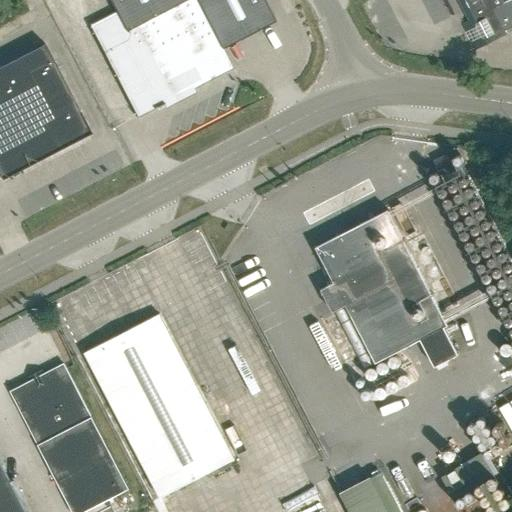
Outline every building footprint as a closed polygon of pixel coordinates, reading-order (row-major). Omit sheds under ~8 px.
[(275,21),(264,0),(109,0),(116,12),(89,26),(137,118),(154,109),(233,68),(222,49),(275,21)] [(511,0),(458,0),(469,20),(460,25),(474,51),(507,33),(505,30),(511,26),(511,0)] [(44,44),(0,66),(0,177),(1,179),(90,133),(44,44)] [(388,209),(317,247),(335,282),(322,289),(333,311),(346,305),(376,362),(422,338),(436,366),(462,352),(388,209)] [(83,280),(95,316),(128,305),(124,293),(110,298),(107,288),(124,282),(119,267),(83,280)] [(234,302),(200,319),(224,367),(258,350),(234,302)] [(159,315),(85,354),(160,499),(235,460),(159,315)] [(64,363),(10,391),(72,511),(84,511),(129,489),(64,363)] [(253,403),(259,420),(287,411),(281,393),(253,403)] [(0,511),(27,511),(0,459),(0,511)]
